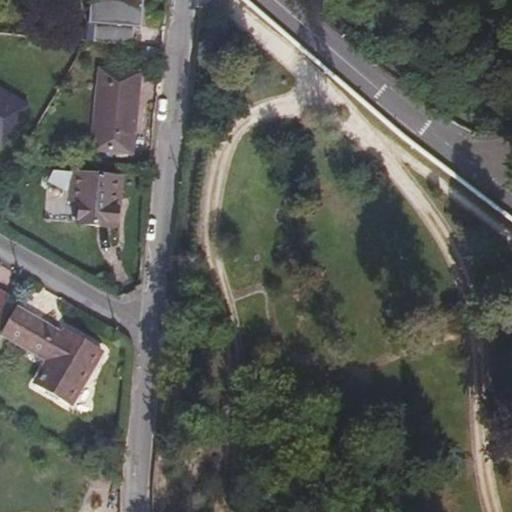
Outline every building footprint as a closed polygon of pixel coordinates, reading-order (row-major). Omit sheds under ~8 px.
[(131,151),(138,74),(101,70),(92,147),(131,151)] [(0,144),(23,106),(0,92),(0,144)] [(75,226),(115,229),(119,180),(72,175),(70,203),(76,204),(75,226)] [(0,315),(8,302),(0,296),(0,315)] [(68,411),(103,353),(67,333),(62,340),(17,313),(3,338),(47,366),(33,389),(68,411)]
